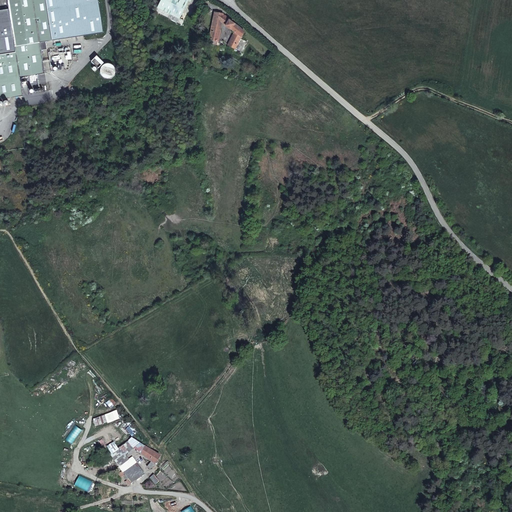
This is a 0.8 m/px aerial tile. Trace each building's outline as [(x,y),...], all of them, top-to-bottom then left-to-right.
[(0,0),(0,98),(23,95),(20,77),(44,73),(41,56),(40,51),(40,50),(47,49),(45,41),(103,32),(97,0),(0,0)] [(161,0),(158,7),(178,17),(176,21),(182,24),(184,21),(179,18),(187,0),(188,0),(190,1),(190,0),(161,0)] [(178,17),(158,7),(155,11),(176,21),(178,17)] [(236,33),(230,46),(237,51),(243,39),(238,35),(241,29),(224,15),(225,14),(216,12),(210,40),(218,42),(222,22),(236,33)] [(91,61),(98,68),(104,63),(97,55),(91,61)] [(117,410),(93,419),(95,427),(107,423),(108,424),(120,419),(117,410)] [(132,456),(129,459),(126,455),(133,448),(155,464),(161,455),(150,448),(151,445),(148,444),(146,446),(132,437),(110,455),(131,483),(145,474),(132,456)] [(159,481),(154,474),(150,478),(155,484),(159,481)]
